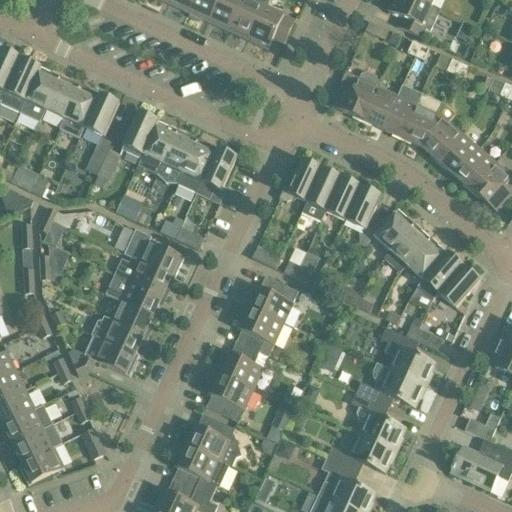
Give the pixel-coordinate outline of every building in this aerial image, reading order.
[(171,0),(169,6),(189,15),(195,0),(171,0)] [(195,0),(189,15),(208,24),(219,0),(195,0)] [(219,0),(208,24),(228,33),(243,0),(219,0)] [(243,0),(228,33),(247,42),(263,9),(266,0),(243,0)] [(402,20),(398,30),(420,40),(425,31),(430,33),(440,13),(431,8),(412,0),(394,0),(388,14),(402,20)] [(412,0),(431,8),(434,0),(412,0)] [(294,23),(263,9),(247,42),(268,52),(273,41),(284,46),(294,23)] [(511,23),(505,20),(499,33),(511,38),(511,35),(511,23)] [(93,27),(72,35),(75,45),(97,37),(93,27)] [(396,48),(399,40),(388,35),(385,43),(396,48)] [(407,55),(415,59),(420,47),(412,44),(407,55)] [(429,51),(420,47),(415,59),(423,63),(429,51)] [(0,52),(0,100),(2,102),(21,61),(0,52)] [(21,61),(2,102),(0,106),(19,115),(40,70),(21,61)] [(446,73),(455,77),(460,65),(452,62),(446,73)] [(463,81),(467,72),(468,69),(460,65),(455,77),(463,81)] [(39,124),(45,112),(60,79),(40,70),(19,115),(39,124)] [(331,109),(362,123),(377,89),(376,89),(378,84),(376,78),(367,74),(361,76),(359,81),(346,75),(331,109)] [(79,88),(60,79),(45,112),(65,121),(79,88)] [(499,98),(508,102),(511,91),(511,89),(505,86),(499,98)] [(79,141),(84,130),(99,97),(79,88),(65,121),(59,132),(79,141)] [(362,123),(382,132),(397,98),(377,89),(362,123)] [(119,107),(99,97),(84,130),(104,139),(119,107)] [(422,97),(418,108),(402,141),(422,150),(442,106),(422,97)] [(382,132),(402,141),(418,108),(397,98),(382,132)] [(455,117),(442,106),(422,150),(438,164),(462,136),(449,125),(455,117)] [(141,156),(143,157),(158,124),(138,115),(122,147),(123,148),(141,156)] [(143,157),(138,168),(157,177),(177,133),(158,124),(143,157)] [(197,142),(177,133),(157,177),(165,185),(177,186),(197,142)] [(438,164),(455,179),(479,151),(462,136),(438,164)] [(178,189),(196,196),(216,151),(197,142),(177,186),(179,187),(178,189)] [(86,173),(98,178),(109,152),(100,148),(98,147),(86,173)] [(139,161),(141,156),(123,148),(121,152),(123,153),(139,161)] [(216,151),(196,196),(219,207),(226,191),(223,190),(237,161),(216,151)] [(455,179),(471,193),(495,165),(479,151),(455,179)] [(109,152),(98,178),(108,183),(120,157),(109,152)] [(289,190),(285,188),(279,201),(287,205),(291,203),(293,199),(306,205),(321,172),(301,163),(289,190)] [(511,180),(511,179),(495,165),(471,193),(497,216),(511,198),(511,195),(511,196),(511,195),(511,181),(511,180)] [(39,178),(19,169),(11,185),(31,194),(35,186),(35,185),(39,178)] [(15,177),(5,173),(3,172),(0,178),(0,179),(11,185),(15,177)] [(306,205),(301,215),(321,224),(326,214),(340,181),(321,172),(306,205)] [(35,185),(45,190),(49,183),(39,178),(35,185)] [(360,190),(340,181),(326,214),(345,223),(360,190)] [(46,191),(35,186),(31,194),(42,199),(46,191)] [(366,248),(374,239),(395,215),(377,207),(381,199),(360,190),(345,223),(359,229),(360,245),(366,248)] [(23,213),(31,211),(34,204),(17,196),(23,213)] [(49,211),(44,222),(52,226),(57,215),(49,211)] [(124,219),(135,224),(139,216),(128,211),(124,219)] [(374,239),(390,253),(414,227),(397,212),(395,215),(374,239)] [(139,216),(135,224),(147,229),(151,221),(139,216)] [(47,237),(52,226),(44,222),(39,233),(47,237)] [(159,235),(175,242),(180,230),(165,223),(159,235)] [(32,251),(31,227),(22,228),(23,252),(31,251),(32,251)] [(390,253),(383,260),(400,275),(406,268),(430,241),(414,227),(390,253)] [(180,230),(175,242),(198,253),(201,247),(204,241),(180,230)] [(446,255),(430,241),(406,268),(422,282),(446,255)] [(147,244),(138,264),(170,280),(174,282),(184,260),(166,252),(159,249),(150,245),(147,244)] [(257,249),(252,261),(275,272),(281,260),(257,249)] [(32,251),(31,251),(23,252),(24,273),(31,272),(33,272),(32,251)] [(463,269),(446,255),(422,282),(423,282),(417,289),(432,302),(433,303),(439,296),(463,269)] [(40,259),(40,271),(50,271),(49,259),(40,259)] [(138,264),(131,261),(129,265),(122,262),(115,277),(162,298),(170,280),(138,264)] [(283,276),(295,281),(300,269),(289,264),(283,276)] [(312,274),(300,269),(295,281),(306,286),(312,274)] [(479,284),(463,269),(439,296),(456,311),(462,304),(479,284)] [(50,283),(50,271),(40,271),(41,283),(50,283)] [(33,272),(31,272),(24,273),(25,297),(34,296),(33,272)] [(153,318),(162,298),(115,277),(106,297),(120,303),(153,318)] [(331,282),(321,277),(315,290),(325,295),(331,282)] [(300,291),(295,289),(294,292),(265,279),(260,290),(257,289),(249,305),(253,306),(250,312),(283,327),(298,294),(300,291)] [(346,304),(358,310),(361,302),(350,296),(346,304)] [(361,302),(358,310),(369,315),(373,307),(361,302)] [(120,303),(111,322),(144,338),(153,318),(120,303)] [(241,333),(235,344),(258,355),(268,359),(283,327),(250,312),(248,317),(244,316),(237,331),(241,333)] [(60,314),(51,318),(56,329),(64,325),(60,314)] [(400,320),(389,314),(385,322),(389,324),(397,328),(400,320)] [(33,319),(38,330),(47,326),(42,315),(33,319)] [(91,338),(94,339),(102,343),(123,352),(139,359),(139,358),(135,356),(144,338),(111,322),(104,319),(102,323),(101,323),(98,323),(91,338)] [(51,337),(47,326),(38,330),(43,341),(51,337)] [(406,340),(413,343),(418,332),(411,328),(406,340)] [(395,359),(389,371),(426,389),(432,377),(430,377),(435,367),(413,357),(418,346),(413,343),(406,340),(386,331),(381,342),(388,345),(384,354),(395,359)] [(442,343),(418,332),(413,343),(418,346),(437,354),(442,343)] [(490,380),(495,370),(511,378),(511,332),(507,344),(496,339),(485,362),(487,363),(469,402),(483,408),(495,382),(490,380)] [(443,341),(449,344),(452,337),(444,334),(441,340),(443,341)] [(94,339),(85,359),(82,365),(74,367),(80,382),(93,376),(98,365),(108,369),(129,379),(130,377),(139,359),(123,352),(102,343),(94,339)] [(223,371),(221,377),(253,392),(263,370),(253,366),(258,355),(235,344),(230,356),(227,354),(219,370),(223,371)] [(342,353),(327,346),(324,354),(339,361),(342,353)] [(0,380),(15,373),(5,353),(0,355),(0,380)] [(54,365),(58,376),(67,372),(62,361),(54,365)] [(377,384),(373,390),(361,385),(358,391),(349,387),(347,392),(388,411),(393,400),(415,410),(420,400),(421,401),(426,389),(389,371),(377,366),(373,374),(373,380),(377,384)] [(72,383),(67,372),(58,376),(63,387),(72,383)] [(0,405),(25,393),(15,373),(0,380),(0,405)] [(238,424),(253,392),(221,377),(218,382),(214,381),(207,396),(211,398),(206,409),(236,423),(238,424)] [(312,411),(320,391),(310,387),(302,407),(312,411)] [(359,423),(364,426),(359,437),(397,454),(402,442),(401,442),(405,432),(383,422),(388,411),(347,392),(347,395),(355,399),(351,407),(359,411),(356,416),(359,423)] [(25,393),(0,405),(0,423),(3,428),(35,412),(25,393)] [(71,404),(76,415),(85,411),(80,400),(71,404)] [(289,421),(293,413),(280,407),(277,416),(289,421)] [(40,409),(35,412),(3,428),(12,448),(31,438),(44,431),(50,428),(40,409)] [(90,422),(85,411),(76,415),(81,426),(90,422)] [(190,444),(187,449),(229,469),(232,470),(236,461),(242,458),(233,436),(235,432),(233,431),(202,417),(197,428),(193,426),(186,442),(190,444)] [(469,421),(464,433),(484,442),(489,444),(500,421),(490,417),(485,428),(469,421)] [(12,448),(21,465),(17,467),(18,468),(54,450),(44,431),(31,438),(12,448)] [(94,432),(81,438),(93,465),(107,458),(95,431),(94,432)] [(331,450),(326,461),(358,476),(363,465),(385,475),(390,465),(391,466),(397,454),(359,437),(349,458),(331,450)] [(172,482),(211,500),(217,488),(219,490),(229,469),(187,449),(185,455),(181,453),(174,469),(177,471),(172,482)] [(64,470),(54,450),(18,468),(28,488),(57,474),(64,470)] [(452,467),(450,472),(452,472),(451,474),(490,492),(497,479),(508,484),(511,475),(511,455),(508,453),(501,469),(477,457),(462,451),(454,468),(452,467)] [(328,475),(324,484),(318,497),(351,511),(370,511),(372,507),(371,507),(375,497),(353,487),(358,476),(326,461),(321,472),(328,475)] [(274,485),(265,480),(264,483),(261,489),(270,493),(274,485)] [(215,511),(217,508),(209,505),(211,500),(172,482),(167,493),(163,491),(156,507),(160,509),(158,511),(215,511)] [(351,511),(318,497),(311,511),(351,511)]
